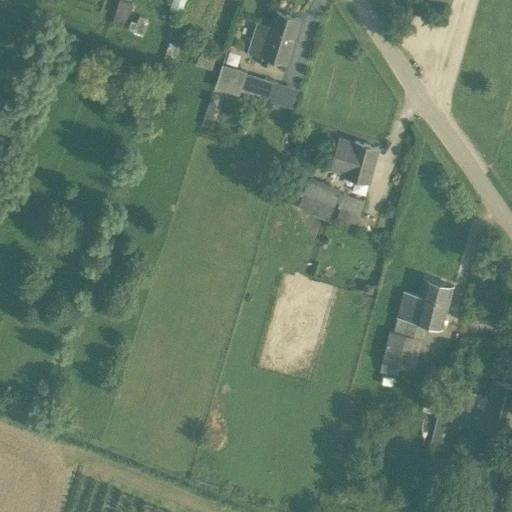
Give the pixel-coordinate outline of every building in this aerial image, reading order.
[(118,0),(114,25),(146,30),(149,15),(132,12),(134,0),(133,0),(118,0)] [(286,61),(300,18),(276,10),(270,27),(257,23),(249,50),(286,61)] [(223,64),(216,87),(239,94),(246,71),(223,64)] [(265,77),(260,93),(272,97),(277,81),(265,77)] [(369,181),(379,147),(353,139),(352,141),(339,137),(330,168),(344,172),(343,174),(369,181)] [(282,186),(302,193),(298,205),(330,217),(341,187),(311,176),(319,153),(298,144),(288,171),(287,171),(282,186)] [(354,228),(359,215),(358,215),(364,199),(342,191),(336,202),(338,203),(337,207),(340,209),(335,220),(354,228)] [(396,316),(397,316),(393,331),(388,329),(381,361),(414,369),(425,323),(442,327),(452,285),(425,278),(421,294),(403,289),(396,316)] [(437,415),(430,447),(460,455),(464,434),(468,435),(471,423),(508,433),(511,417),(511,383),(493,379),(489,395),(464,389),(456,419),(437,415)]
